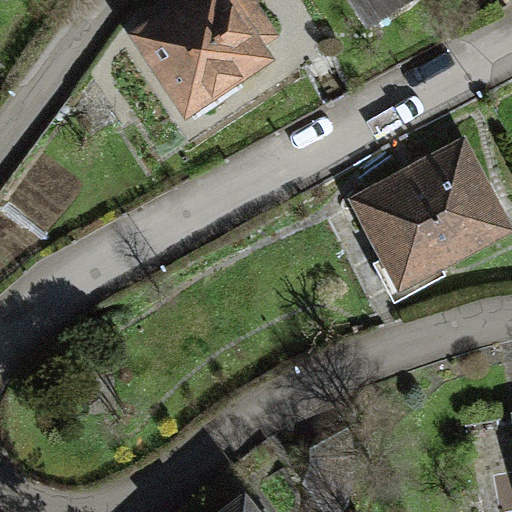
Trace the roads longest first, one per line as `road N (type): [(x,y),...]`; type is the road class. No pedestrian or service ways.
road 1 (residential): [(0,337),(55,281),(511,21)]
road 2 (residential): [(511,300),(420,315),(285,374),(91,508),(23,508),(0,495)]
road 3 (residential): [(0,141),(96,0)]
